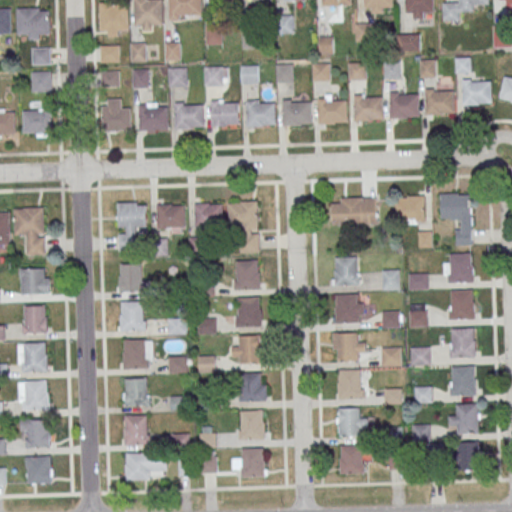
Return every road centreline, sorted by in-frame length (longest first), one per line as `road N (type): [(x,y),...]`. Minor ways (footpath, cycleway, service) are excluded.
road 1 (residential): [(88,511),(71,0)]
road 2 (residential): [(502,165),(461,158),(0,173)]
road 3 (residential): [(304,511),(291,164)]
road 4 (residential): [(511,333),(502,165)]
